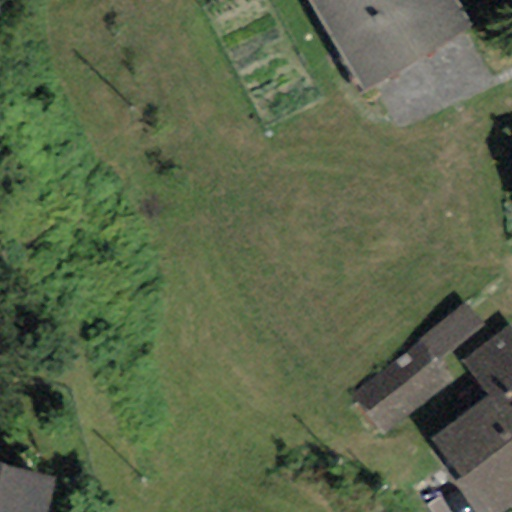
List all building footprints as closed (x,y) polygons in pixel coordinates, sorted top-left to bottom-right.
[(455,0),(308,0),(362,92),(472,29),(455,0)] [(484,327),(465,304),(420,340),(438,364),(484,327)] [(473,511),(503,511),(511,505),(511,328),(509,324),(459,362),(485,395),(428,439),(459,478),(452,483),(473,511)] [(350,394),(382,436),(452,382),(438,364),(420,340),(350,394)] [(41,511),(49,482),(0,469),(0,511),(41,511)]
